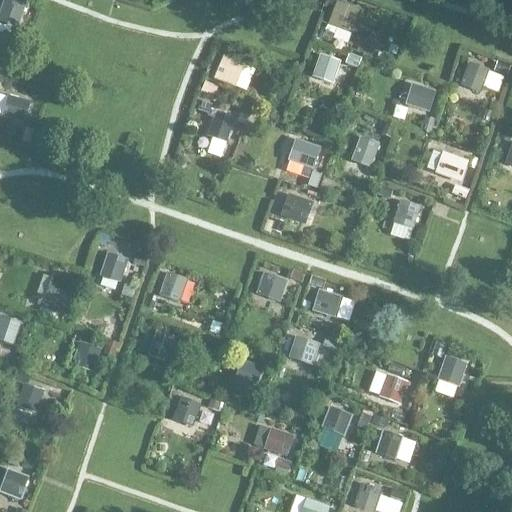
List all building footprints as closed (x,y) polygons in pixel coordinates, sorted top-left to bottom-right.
[(0,23),(18,30),(27,5),(13,0),(3,0),(0,10),(0,23)] [(336,5),(328,27),(347,33),(355,12),(336,5)] [(321,30),(318,39),(329,43),(333,34),(321,30)] [(349,54),(345,63),(358,68),(362,59),(349,54)] [(320,56),(312,78),(333,86),(341,63),(320,56)] [(235,90),(245,66),(224,57),(214,81),(235,90)] [(498,63),(495,70),(508,75),(511,67),(498,63)] [(481,95),(490,72),(469,64),(460,87),(481,95)] [(203,83),(200,91),(213,96),(216,88),(203,83)] [(429,115),(436,92),(412,85),(405,107),(429,115)] [(7,97),(2,118),(24,125),(31,103),(7,97)] [(201,101),(197,110),(208,113),(211,105),(201,101)] [(215,113),(207,137),(227,144),(235,120),(215,113)] [(426,120),(421,131),(430,134),(434,123),(426,120)] [(387,124),(382,135),(390,139),(395,127),(387,124)] [(502,129),(499,139),(508,142),(511,132),(502,129)] [(25,130),(21,142),(30,144),(33,133),(25,130)] [(351,162),(371,170),(380,146),(360,138),(351,162)] [(313,171),(321,150),(295,141),(287,162),(313,171)] [(435,175),(460,185),(468,162),(443,153),(435,175)] [(311,175),(307,186),(316,189),(320,178),(311,175)] [(455,186),(452,195),(465,200),(468,192),(455,186)] [(380,187),(377,195),(388,200),(392,191),(380,187)] [(305,227),(314,204),(289,195),(280,218),(305,227)] [(414,231),(421,209),(399,202),(392,225),(414,231)] [(274,222),(270,232),(279,235),(283,225),(274,222)] [(121,285),(129,262),(107,254),(99,278),(121,285)] [(138,254),(134,264),(144,267),(148,258),(138,254)] [(290,271),(287,278),(299,282),(302,275),(290,271)] [(167,274),(159,297),(180,305),(188,281),(167,274)] [(280,304),(288,283),(263,274),(256,296),(280,304)] [(45,300),(66,307),(74,283),(52,276),(45,300)] [(312,277),(309,284),(322,288),(324,281),(312,277)] [(319,291),(312,313),(336,321),(343,298),(319,291)] [(149,297),(144,310),(152,313),(156,300),(149,297)] [(19,326),(1,320),(0,321),(0,344),(10,348),(19,326)] [(156,332),(148,357),(167,363),(175,339),(156,332)] [(313,368),(320,346),(295,338),(288,360),(313,368)] [(327,341),(325,349),(335,352),(338,345),(327,341)] [(94,375),(102,351),(79,343),(71,367),(94,375)] [(109,343),(104,356),(113,359),(118,347),(109,343)] [(436,343),(432,355),(441,359),(445,346),(436,343)] [(445,357),(437,381),(459,389),(468,365),(445,357)] [(255,393),(264,369),(242,361),(233,385),(255,393)] [(390,364),(388,371),(401,376),(403,369),(390,364)] [(17,371),(14,380),(28,385),(31,376),(17,371)] [(399,406),(408,384),(387,376),(378,398),(399,406)] [(36,416),(45,392),(24,385),(16,409),(36,416)] [(193,429),(201,407),(180,399),(172,421),(193,429)] [(210,401),(208,409),(221,414),(223,406),(210,401)] [(345,439),(353,417),(329,408),(321,429),(345,439)] [(361,415),(357,427),(365,431),(370,418),(361,415)] [(374,417),(372,424),(385,428),(387,422),(374,417)] [(271,430),(264,451),(287,458),(294,437),(271,430)] [(396,462),(403,439),(382,432),(375,455),(396,462)] [(278,461),(275,469),(287,473),(290,465),(278,461)] [(0,495),(20,503),(29,479),(8,470),(0,490),(0,495)] [(366,511),(375,511),(382,492),(361,485),(353,508),(366,511)] [(395,491),(392,499),(403,503),(406,495),(395,491)] [(302,511),(327,511),(330,507),(307,499),(302,511)]
